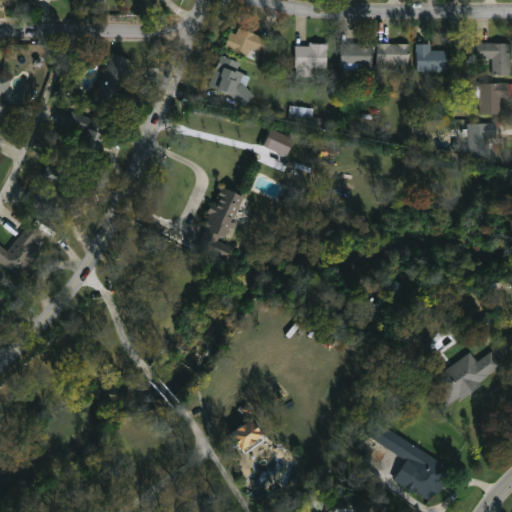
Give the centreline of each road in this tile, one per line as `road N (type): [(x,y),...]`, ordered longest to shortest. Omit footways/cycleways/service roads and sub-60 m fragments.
road 1 (tertiary): [(205,0),(80,281),(38,337),(0,368)]
road 2 (residential): [(511,19),(309,15),(247,0)]
road 3 (residential): [(0,38),(191,35)]
